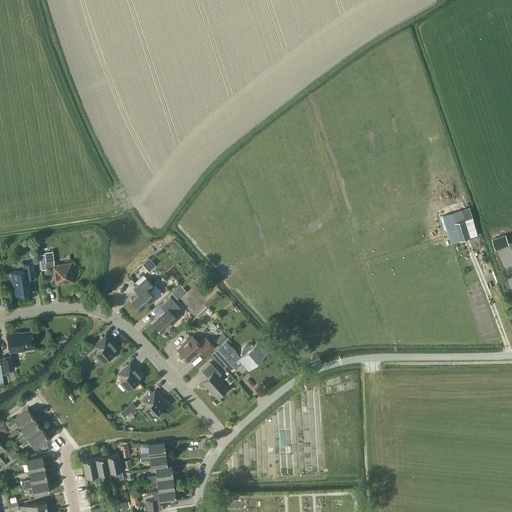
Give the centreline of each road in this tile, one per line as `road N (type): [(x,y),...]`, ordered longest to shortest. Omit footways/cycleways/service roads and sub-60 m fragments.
road 1 (unclassified): [(226,437),(291,383),(339,361),(511,354)]
road 2 (residential): [(0,316),(65,306),(104,312),(136,335),(226,437)]
